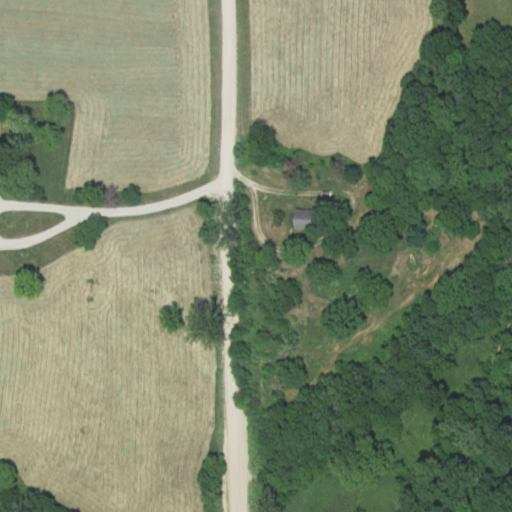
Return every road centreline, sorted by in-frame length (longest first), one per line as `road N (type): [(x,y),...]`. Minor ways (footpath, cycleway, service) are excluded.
road 1 (residential): [(237,511),(225,0)]
road 2 (residential): [(226,162),(328,124),(463,93),(511,91)]
